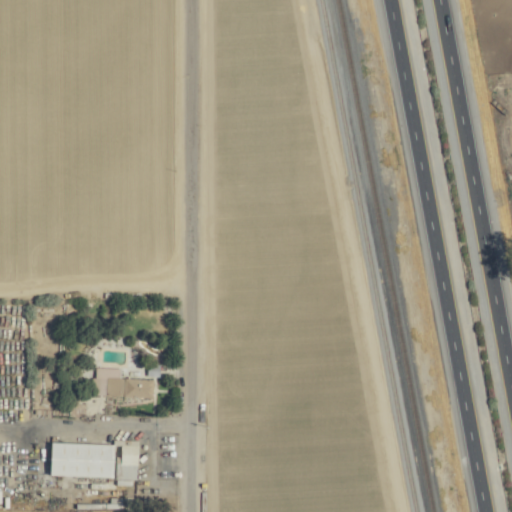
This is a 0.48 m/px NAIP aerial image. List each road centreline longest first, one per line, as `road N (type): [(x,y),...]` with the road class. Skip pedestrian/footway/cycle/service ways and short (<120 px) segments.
road 1 (motorway): [(393,0),(489,511)]
road 2 (residential): [(183,511),(182,0)]
road 3 (motorway): [(511,366),(443,0)]
